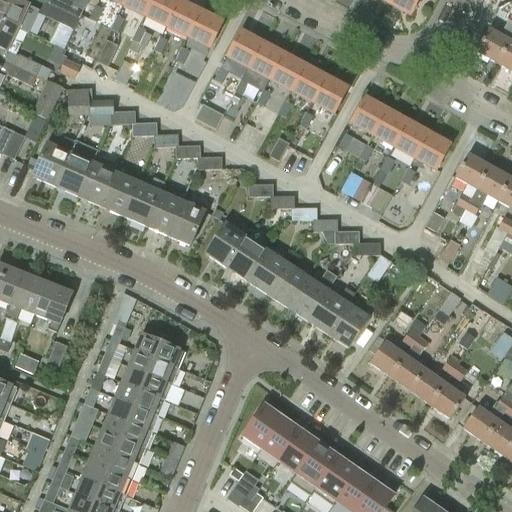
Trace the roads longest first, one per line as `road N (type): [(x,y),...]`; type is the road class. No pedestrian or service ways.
road 1 (residential): [(249,339),(127,267),(0,215)]
road 2 (residential): [(504,511),(327,391)]
road 3 (unclassified): [(181,511),(249,339)]
road 4 (residential): [(426,75),(276,0)]
road 5 (unknown): [(379,51),(304,192)]
road 6 (unknown): [(242,0),(181,127)]
